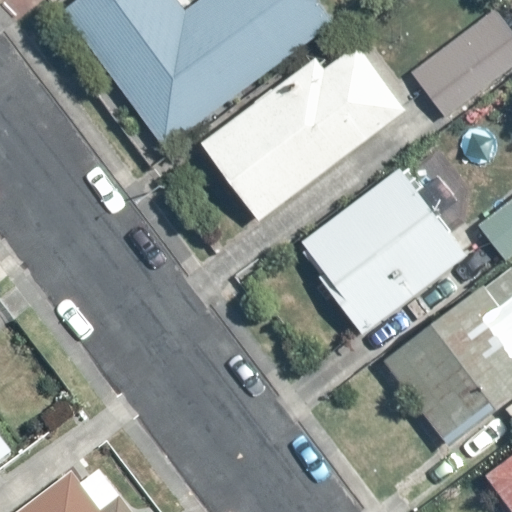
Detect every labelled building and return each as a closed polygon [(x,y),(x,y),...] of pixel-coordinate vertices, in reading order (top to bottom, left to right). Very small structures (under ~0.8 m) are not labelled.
[(201,0),(185,12),(175,0),(77,0),(61,12),(164,152),(334,25),(316,0),(201,0)] [(511,32),(493,12),(411,72),(446,118),(511,66),(511,32)] [(315,58),(199,146),(259,226),(409,114),(359,45),(324,69),(315,58)] [(401,172),(302,246),(317,281),(363,337),(469,260),(439,218),(461,202),(439,175),(415,188),(401,172)] [(511,200),(478,229),(500,261),(511,253),(511,200)] [(511,267),(386,363),(450,445),(494,418),(511,402),(511,267)] [(0,463),(11,455),(0,440),(0,469),(2,468),(0,464),(0,463)] [(511,511),(511,457),(484,478),(510,511),(511,511)] [(100,511),(95,511),(67,475),(16,511),(125,511),(117,501),(100,511)]
